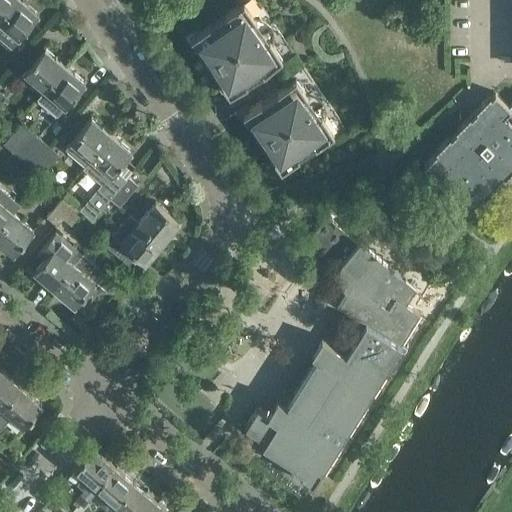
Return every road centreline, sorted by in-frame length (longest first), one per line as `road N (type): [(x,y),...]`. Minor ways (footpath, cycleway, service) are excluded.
road 1 (residential): [(99,392),(218,241),(223,207),(221,193),(87,0)]
road 2 (residential): [(241,511),(99,392)]
road 3 (residential): [(4,511),(99,392)]
road 4 (residential): [(99,392),(0,308)]
